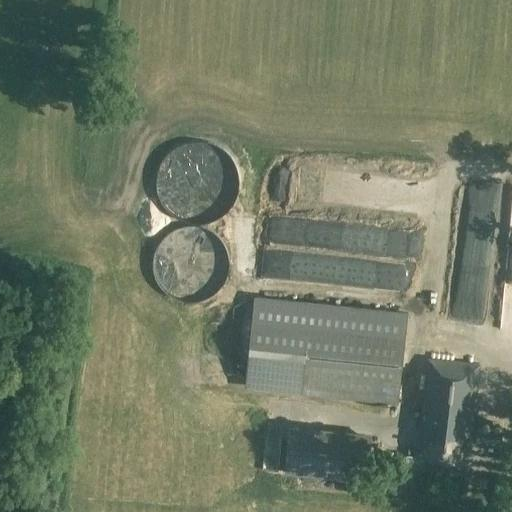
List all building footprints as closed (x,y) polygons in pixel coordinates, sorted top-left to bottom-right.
[(315,199),(318,169),(296,167),(292,197),(315,199)] [(489,192),(462,193),(464,219),(490,217),(489,192)] [(153,263),(153,267),(153,271),(154,275),(155,278),(157,282),(159,285),(161,288),(163,291),(166,294),(169,296),(172,298),(175,300),(178,301),(182,302),(186,303),(189,303),(193,303),(197,303),(201,302),(204,301),(208,300),(211,298),(214,296),(217,293),(220,291),(222,288),(224,285),(226,281),(227,278),(228,274),(229,271),(229,267),(229,263),(229,259),(228,256),(227,252),(226,249),(224,245),(222,242),(219,239),(217,237),(214,234),(211,232),(207,231),(204,229),(200,228),(197,227),(193,227),(189,227),(185,227),(182,228),(178,229),(175,231),(171,232),(168,235),(165,237),(163,240),(160,242),(158,246),(157,249),(155,252),(154,256),(153,260),(153,263)] [(254,298),(245,385),(398,401),(407,313),(254,298)] [(475,400),(479,364),(428,359),(419,434),(426,434),(423,457),(462,461),(465,435),(471,436),(473,413),(467,413),(468,399),(475,400)] [(501,432),(479,429),(477,442),(501,444),(501,432)] [(232,463),(257,451),(253,443),(228,454),(232,463)] [(280,451),(279,478),(338,479),(339,453),(280,451)]
